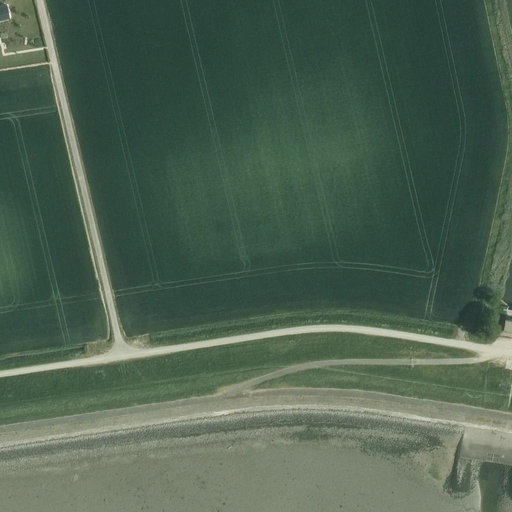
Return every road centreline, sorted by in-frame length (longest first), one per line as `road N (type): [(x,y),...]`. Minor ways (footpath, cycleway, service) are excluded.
road 1 (unclassified): [(511,353),(363,330),(306,330),(120,356)]
road 2 (residential): [(120,356),(41,10)]
road 3 (unclassified): [(120,356),(0,375)]
